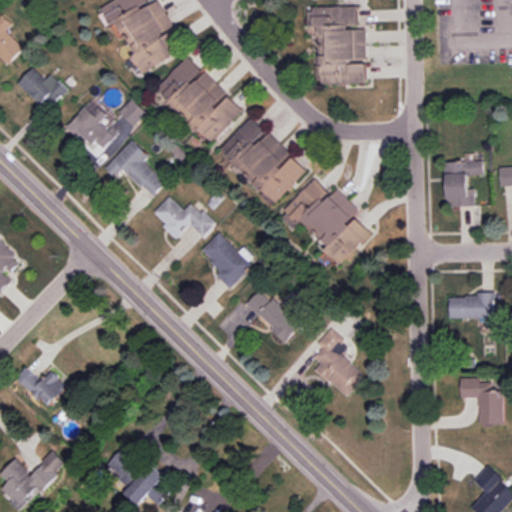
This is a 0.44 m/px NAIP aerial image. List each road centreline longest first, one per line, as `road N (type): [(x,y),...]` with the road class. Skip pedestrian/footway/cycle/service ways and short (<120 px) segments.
road 1 (residential): [(406,511),(422,484),(408,0)]
road 2 (tertiary): [(362,511),(0,159)]
road 3 (residential): [(410,129),(346,131),(318,123),(249,50),(216,0)]
road 4 (residential): [(93,250),(0,344)]
